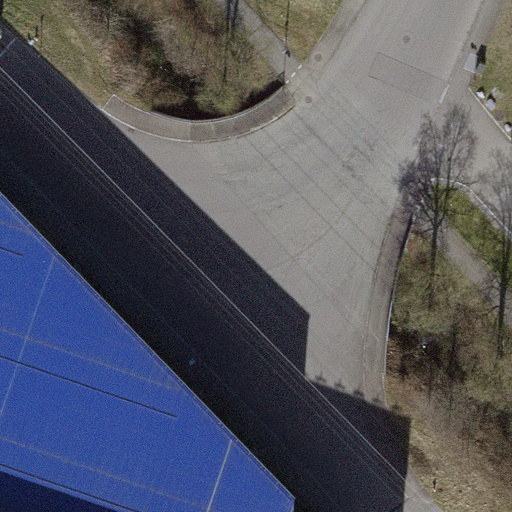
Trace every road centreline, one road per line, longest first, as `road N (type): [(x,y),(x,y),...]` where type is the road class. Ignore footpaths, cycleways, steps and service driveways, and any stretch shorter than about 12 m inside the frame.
road 1 (unclassified): [(196,288),(312,192),(393,79),(432,0)]
road 2 (unclassified): [(196,288),(0,94)]
